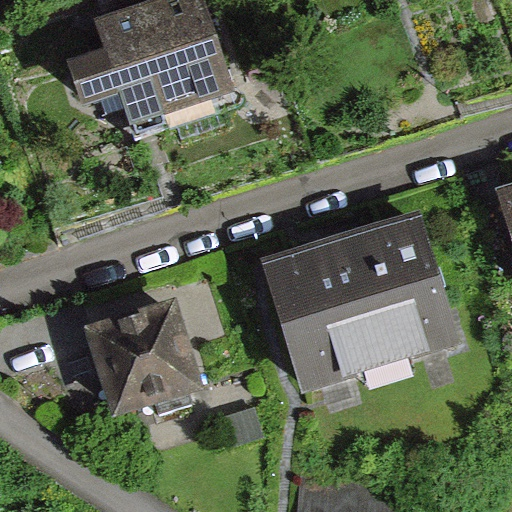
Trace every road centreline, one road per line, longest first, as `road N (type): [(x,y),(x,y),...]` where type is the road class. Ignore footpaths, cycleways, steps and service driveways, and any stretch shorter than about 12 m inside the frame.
road 1 (residential): [(0,295),(511,125)]
road 2 (residential): [(134,511),(0,409)]
